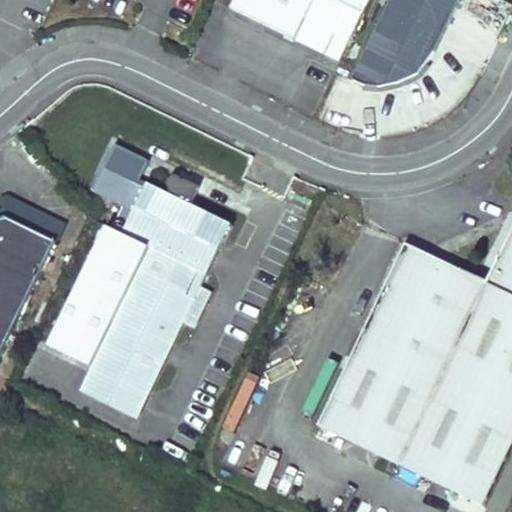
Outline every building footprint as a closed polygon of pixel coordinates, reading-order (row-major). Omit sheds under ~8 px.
[(349,43),(369,0),(234,0),(231,8),(327,54),(335,36),(349,43)] [(392,0),(354,77),(379,85),(398,82),(419,75),(436,57),(464,0),(392,0)] [(349,43),(335,36),(327,54),(340,60),(349,43)] [(150,247),(80,391),(137,418),(184,322),(194,327),(211,292),(201,287),(231,224),(190,205),(199,187),(185,180),(183,181),(181,178),(177,176),(173,176),(168,181),(167,183),(168,187),(171,191),(169,194),(147,184),(145,188),(136,184),(147,161),(115,145),(93,191),(122,205),(117,216),(128,222),(123,233),(150,247)] [(0,354),(59,233),(9,209),(0,212),(0,354)] [(406,244),(319,427),(482,505),(511,443),(511,231),(487,283),(406,244)] [(38,343),(29,360),(66,379),(75,362),(38,343)] [(28,362),(19,379),(57,398),(65,381),(28,362)] [(249,379),(224,430),(232,434),(258,383),(249,379)]
